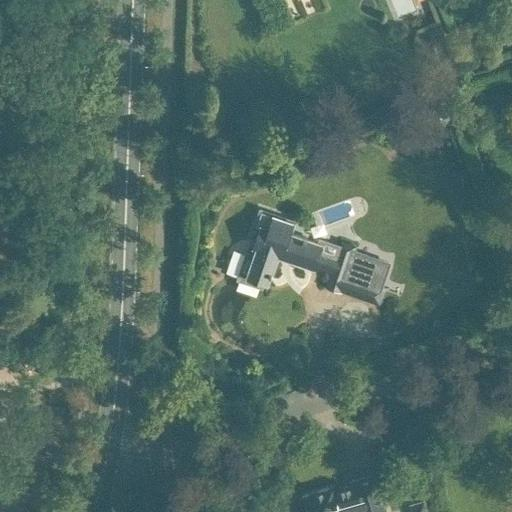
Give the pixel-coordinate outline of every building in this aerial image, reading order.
[(409,0),(416,22),(433,17),(428,0),(409,0)] [(511,23),(502,27),(508,45),(511,43),(511,23)] [(426,32),(435,53),(449,48),(440,26),(426,32)] [(511,92),(494,95),(496,113),(511,111),(511,92)] [(419,109),(414,120),(439,134),(444,123),(448,115),(442,98),(437,96),(417,103),(419,109)] [(321,243),(290,232),(291,226),(279,222),(276,230),(261,225),(255,245),(258,246),(248,274),(266,280),(269,273),(270,274),(278,252),(313,265),(321,243)] [(324,254),(320,267),(331,271),(327,286),(325,285),(325,286),(340,291),(341,290),(339,290),(340,288),(370,297),(374,286),(373,285),(376,275),(383,277),(389,261),(352,250),(354,245),(341,241),(340,244),(336,257),(324,254)] [(304,494),(309,511),(386,511),(375,473),(352,480),(354,486),(335,492),(333,486),(304,494)] [(428,511),(425,498),(409,502),(412,511),(428,511)]
